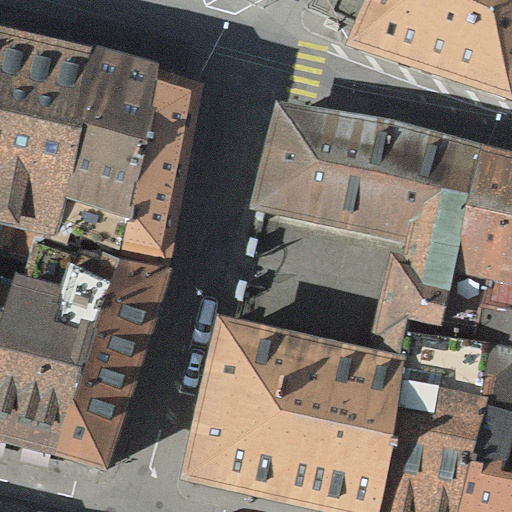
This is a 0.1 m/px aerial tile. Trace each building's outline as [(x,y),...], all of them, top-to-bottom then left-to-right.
[(350,22),(342,39),(508,92),(511,82),(511,0),(334,0),(329,13),(350,22)] [(39,32),(0,23),(0,247),(23,255),(33,226),(46,229),(86,42),(39,32)] [(120,54),(86,42),(46,229),(59,232),(64,220),(110,236),(150,64),(120,54)] [(173,71),(150,64),(110,236),(106,247),(165,261),(201,79),(173,71)] [(472,146),(389,122),(287,107),(274,159),(259,216),(385,244),(447,257),(472,146)] [(511,155),(472,146),(447,257),(431,328),(486,333),(491,307),(511,310),(511,155)] [(0,439),(46,453),(102,263),(55,248),(59,232),(46,229),(33,226),(23,255),(15,281),(0,327),(0,439)] [(363,346),(230,312),(189,477),(364,511),(367,511),(402,336),(405,322),(431,328),(447,257),(385,244),(363,346)] [(46,453),(98,464),(165,261),(106,247),(102,263),(46,453)] [(0,327),(15,281),(0,277),(0,327)] [(486,333),(483,348),(449,511),(506,511),(511,486),(511,466),(494,464),(511,377),(511,310),(491,307),(486,333)] [(402,336),(367,511),(403,511),(439,342),(402,336)] [(439,342),(403,511),(449,511),(483,348),(439,342)]
